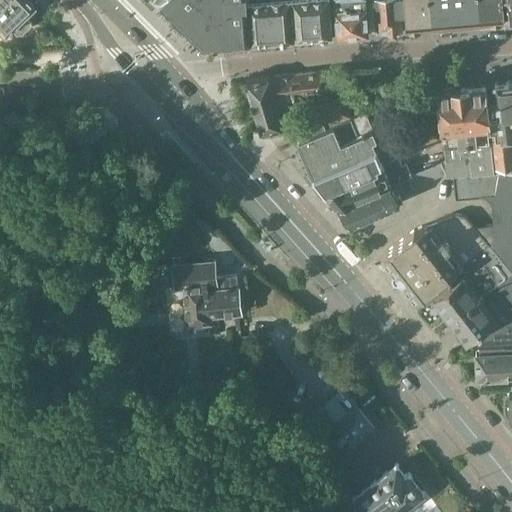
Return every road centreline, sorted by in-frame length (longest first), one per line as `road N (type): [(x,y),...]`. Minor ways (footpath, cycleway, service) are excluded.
road 1 (secondary): [(151,74),(511,483)]
road 2 (residential): [(511,46),(364,51),(151,74)]
road 3 (residential): [(0,80),(108,87),(151,74)]
